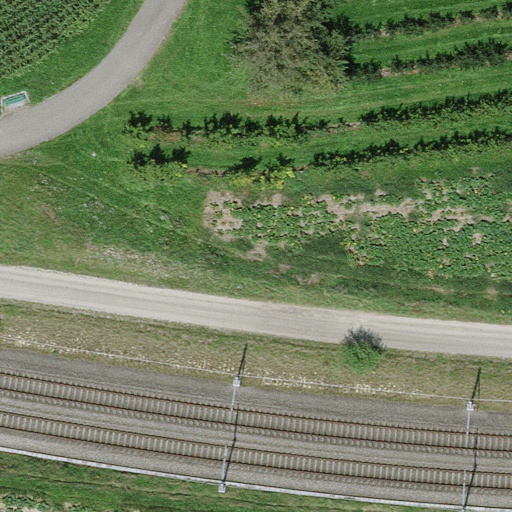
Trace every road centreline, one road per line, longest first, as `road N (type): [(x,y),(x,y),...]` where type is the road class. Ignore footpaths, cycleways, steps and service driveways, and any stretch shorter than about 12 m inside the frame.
road 1 (track): [(0,278),(202,312),(511,341)]
road 2 (track): [(0,139),(85,104),(160,0)]
